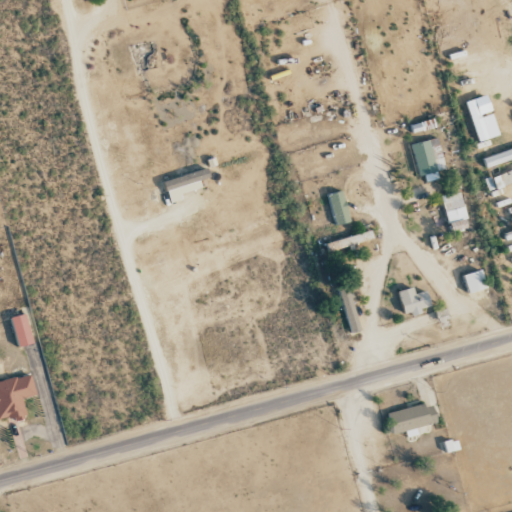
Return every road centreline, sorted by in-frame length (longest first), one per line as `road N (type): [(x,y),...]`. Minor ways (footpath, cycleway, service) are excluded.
road 1 (secondary): [(511,338),(0,479)]
road 2 (track): [(352,382),(378,315),(289,0)]
